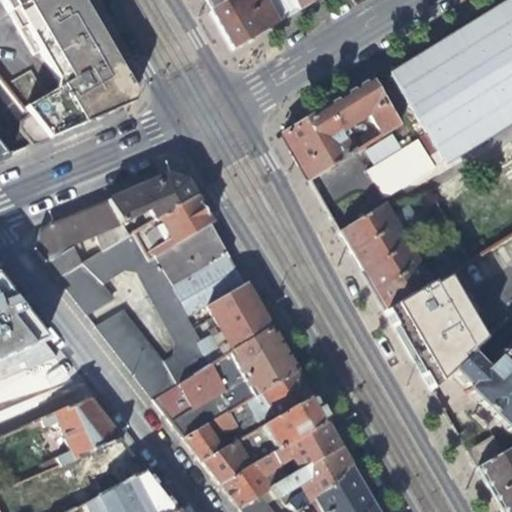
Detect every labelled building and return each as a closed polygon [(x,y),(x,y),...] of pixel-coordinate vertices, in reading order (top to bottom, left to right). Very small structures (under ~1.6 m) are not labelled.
[(1,0),(34,54),(39,52),(60,87),(82,125),(85,124),(83,119),(104,109),(106,115),(122,108),(130,89),(121,74),(106,48),(90,21),(77,0),(1,0)] [(202,0),(209,10),(225,0),(202,0)] [(262,0),(225,0),(209,10),(220,29),(232,49),(275,22),(262,0)] [(295,10),(289,0),(262,0),(275,22),(285,16),(295,10)] [(289,0),(295,10),(310,0),(289,0)] [(511,0),(411,62),(466,147),(511,118),(511,0)] [(442,162),(466,147),(411,62),(388,76),(442,162)] [(4,86),(29,117),(46,140),(64,132),(43,97),(28,72),(4,86)] [(366,116),(373,129),(378,137),(396,126),(370,80),(330,104),(281,135),(292,155),(307,181),(349,155),(340,139),(345,136),(342,131),(366,116)] [(82,125),(60,87),(43,97),(64,132),(71,129),(82,125)] [(83,119),(85,124),(106,115),(104,109),(83,119)] [(29,146),(46,140),(29,117),(18,125),(18,133),(29,146)] [(361,147),(378,137),(373,129),(356,139),(361,147)] [(433,168),(415,139),(365,170),(373,183),(384,199),(433,168)] [(144,212),(151,223),(193,200),(187,191),(184,185),(164,177),(105,202),(118,225),(144,212)] [(151,223),(130,233),(145,259),(153,254),(207,224),(200,212),(193,200),(151,223)] [(93,238),(100,250),(125,236),(118,225),(105,202),(74,215),(41,229),(31,244),(54,275),(78,261),(72,248),(93,238)] [(382,204),(349,223),(335,231),(371,293),(382,311),(428,283),(397,230),(411,221),(402,206),(388,215),(382,204)] [(344,216),(331,223),(335,231),(349,223),(344,216)] [(171,286),(188,316),(202,308),(242,285),(234,271),(229,263),(225,256),(213,234),(207,224),(153,254),(171,286)] [(504,323),(511,316),(511,232),(467,259),(431,281),(434,286),(454,274),(453,272),(467,263),(504,323)] [(120,360),(151,399),(176,384),(206,366),(195,345),(200,342),(186,317),(188,316),(171,286),(153,254),(145,259),(130,233),(125,236),(100,250),(78,261),(54,275),(85,314),(109,300),(110,296),(100,282),(124,268),(136,273),(174,342),(173,356),(161,363),(123,312),(117,312),(93,324),(120,360)] [(461,342),(428,283),(382,311),(392,330),(403,348),(415,369),(428,391),(447,375),(466,357),(492,334),(489,327),(461,342)] [(202,308),(228,353),(268,330),(254,305),(242,285),(202,308)] [(0,382),(55,361),(0,288),(0,382)] [(226,354),(250,397),(293,373),(278,346),(268,330),(228,353),(226,354)] [(511,344),(483,374),(466,357),(447,375),(465,392),(461,396),(478,412),(490,424),(505,439),(511,432),(511,344)] [(219,359),(206,366),(176,384),(191,409),(196,406),(219,392),(214,383),(224,377),(225,371),(219,359)] [(308,398),(301,387),(293,373),(250,397),(205,422),(203,424),(211,437),(233,425),(239,437),(247,432),(308,398)] [(205,422),(196,406),(191,409),(176,384),(151,399),(161,412),(171,406),(178,417),(169,422),(180,437),(203,424),(205,422)] [(247,432),(270,452),(322,423),(315,411),(308,398),(247,432)] [(43,473),(77,458),(117,440),(101,419),(86,400),(38,421),(42,429),(54,424),(67,454),(40,466),(43,473)] [(171,406),(161,412),(169,422),(178,417),(171,406)] [(481,432),(490,424),(478,412),(470,421),(481,432)] [(287,458),(295,472),(337,449),(330,436),(322,423),(270,452),(266,454),(273,466),(287,458)] [(211,437),(203,424),(180,437),(188,448),(198,460),(218,448),(211,437)] [(463,452),(473,470),(499,456),(489,438),(463,452)] [(77,458),(97,498),(144,474),(129,455),(117,440),(77,458)] [(232,441),(218,448),(198,460),(207,472),(215,482),(256,460),(232,441)] [(511,511),(511,448),(499,456),(473,470),(489,497),(497,511),(511,511)] [(280,495),(285,503),(289,511),(295,511),(297,511),(348,468),(343,460),(337,449),(295,472),(281,480),(270,486),(276,497),(280,495)] [(273,466),(266,454),(256,460),(215,482),(225,494),(234,506),(257,493),(264,489),(270,486),(281,480),(273,466)] [(373,511),(365,498),(348,468),(297,511),(298,511),(305,511),(314,505),(318,511),(373,511)] [(144,474),(97,498),(102,507),(92,511),(173,511),(161,496),(144,474)] [(266,511),(257,493),(234,506),(238,511),(266,511)] [(85,503),(90,511),(92,511),(102,507),(97,498),(85,503)] [(289,511),(285,503),(273,511),(289,511)]
